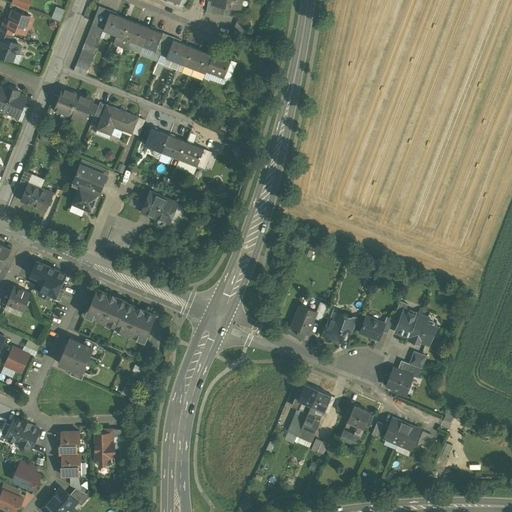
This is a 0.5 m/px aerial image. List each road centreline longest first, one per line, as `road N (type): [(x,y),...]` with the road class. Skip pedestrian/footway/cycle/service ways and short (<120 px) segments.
road 1 (secondary): [(229,311),(264,232),(300,43)]
road 2 (secondary): [(300,43),(215,305)]
road 3 (secondary): [(205,324),(173,400),(168,511)]
road 4 (secondary): [(187,511),(181,441),(220,331)]
road 5 (residential): [(274,345),(442,420)]
road 6 (secondary): [(511,505),(429,500),(329,511)]
road 7 (residential): [(89,265),(28,408)]
road 8 (tertiary): [(215,305),(90,265)]
road 9 (residential): [(0,206),(47,85)]
road 10 (tertiary): [(90,265),(205,324)]
